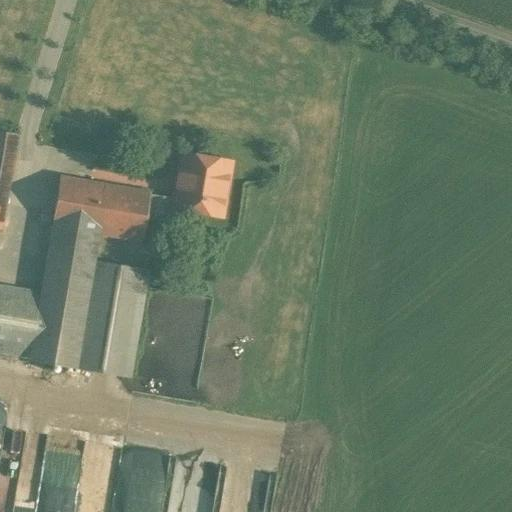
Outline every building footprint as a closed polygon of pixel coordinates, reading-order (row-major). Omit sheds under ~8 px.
[(0,221),(15,134),(0,131),(0,221)] [(177,199),(148,194),(144,218),(180,224),(182,210),(220,217),(229,162),(180,154),(176,175),(181,176),(177,199)] [(148,193),(59,178),(51,225),(95,233),(140,241),(144,218),(148,194),(148,193)] [(146,272),(90,263),(95,233),(52,226),(40,295),(30,356),(30,360),(128,376),(146,272)] [(40,295),(0,287),(0,351),(30,356),(40,295)]
